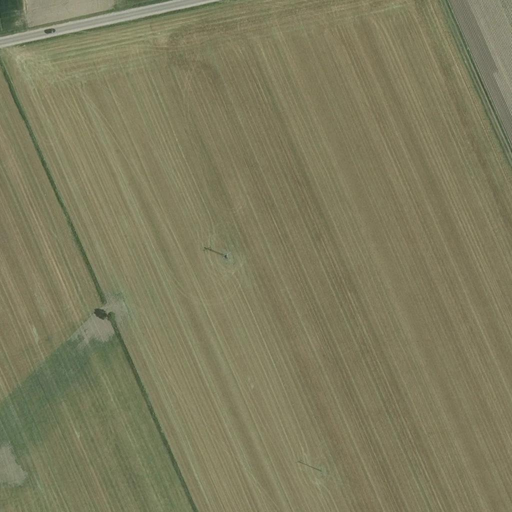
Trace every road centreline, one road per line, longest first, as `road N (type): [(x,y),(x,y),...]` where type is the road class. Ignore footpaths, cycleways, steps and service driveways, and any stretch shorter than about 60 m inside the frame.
road 1 (unclassified): [(205,0),(0,43)]
road 2 (track): [(439,0),(511,162)]
